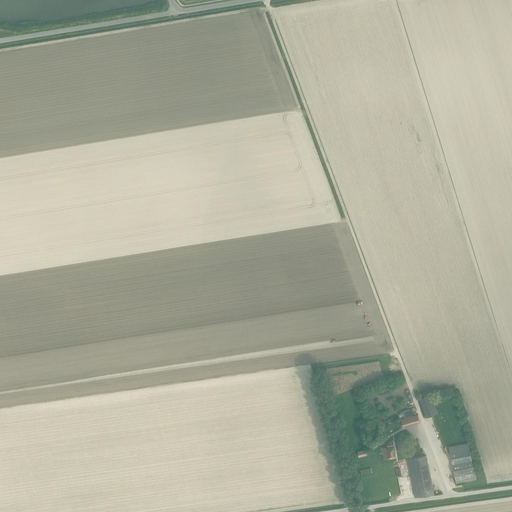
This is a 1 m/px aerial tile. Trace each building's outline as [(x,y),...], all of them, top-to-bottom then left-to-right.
[(430,395),(419,399),(426,417),(437,413),(435,407),(432,400),(430,395)] [(401,419),(403,426),(419,421),(417,415),(401,419)] [(387,447),(380,448),(381,454),(383,454),(384,459),(396,457),(393,442),(387,443),(387,447)] [(452,465),(472,461),(468,443),(448,447),(456,483),(475,479),(474,473),(455,477),(452,465)] [(407,460),(415,497),(434,494),(426,456),(407,460)] [(474,473),(472,461),(452,465),(455,477),(474,473)]
